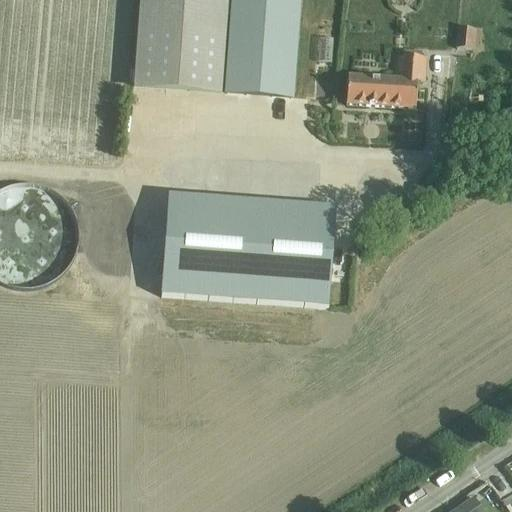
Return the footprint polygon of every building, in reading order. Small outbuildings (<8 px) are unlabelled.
[(227,0),(139,0),(133,89),(221,95),(227,0)] [(232,0),(231,12),(224,94),(227,95),(232,95),(276,98),(291,99),(292,99),(292,90),(295,45),(298,0),(232,0)] [(476,31),(457,29),(455,49),(474,51),(476,31)] [(392,83),(348,81),(346,107),(415,112),(416,86),(424,86),(426,61),(421,61),(421,54),(403,53),(402,59),(394,59),(392,83)] [(77,248),(77,241),(77,235),(76,228),(74,222),(71,216),(68,211),(64,206),(59,201),(54,197),(48,194),(42,191),(36,190),(30,189),(23,189),(17,189),(10,190),(4,193),(0,194),(0,287),(4,290),(10,292),(17,293),(23,294),(30,294),(36,293),(42,291),(48,288),(54,285),(59,281),(64,277),(68,272),(71,266),(74,260),(76,254),(77,248)] [(162,275),(160,299),(202,302),(277,308),(328,311),(332,253),(335,212),(272,207),(167,200),(162,275)] [(511,489),(503,476),(488,485),(501,505),(511,498),(511,489)] [(479,511),(473,503),(472,503),(469,499),(458,506),(449,511),(479,511)]
